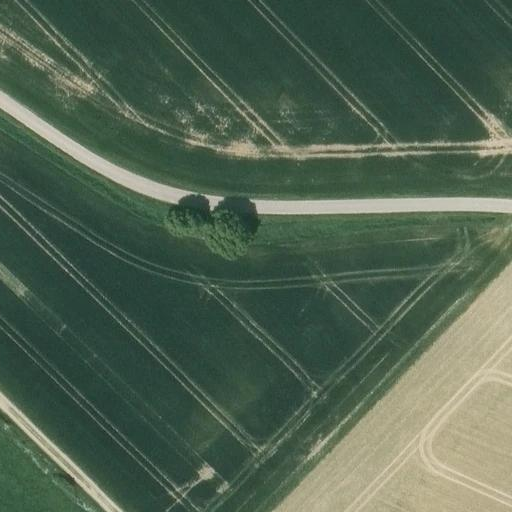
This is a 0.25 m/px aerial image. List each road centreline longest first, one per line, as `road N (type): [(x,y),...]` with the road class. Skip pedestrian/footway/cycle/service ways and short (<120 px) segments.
road 1 (unclassified): [(511,180),(251,183),(180,169),(114,140),(0,64)]
road 2 (track): [(0,354),(162,511)]
